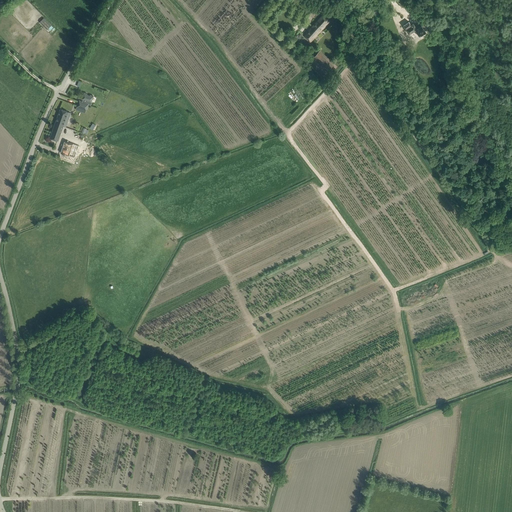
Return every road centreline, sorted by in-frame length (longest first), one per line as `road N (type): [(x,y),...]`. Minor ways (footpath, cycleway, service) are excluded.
road 1 (track): [(511,249),(490,248),(362,58),(367,40),(339,16)]
road 2 (unclassified): [(0,234),(47,111),(111,0)]
road 3 (unclassified): [(0,469),(18,368),(0,274)]
